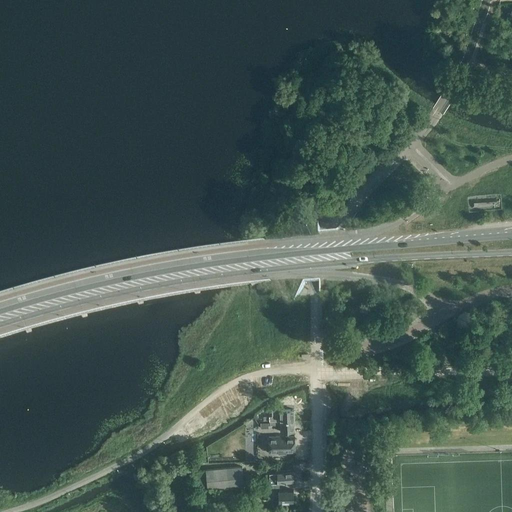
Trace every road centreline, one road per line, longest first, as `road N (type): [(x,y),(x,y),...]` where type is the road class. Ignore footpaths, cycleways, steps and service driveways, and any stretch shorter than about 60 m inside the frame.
road 1 (secondary): [(0,318),(178,274),(342,254)]
road 2 (residential): [(9,511),(149,450),(244,376),(317,370)]
road 3 (secondary): [(511,233),(342,254)]
road 4 (secondary): [(342,254),(511,256)]
road 5 (residential): [(319,511),(317,370)]
